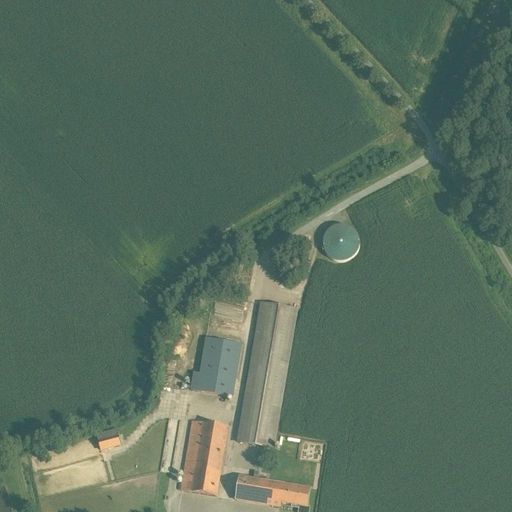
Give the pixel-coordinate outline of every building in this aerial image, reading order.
[(298,310),(263,304),(241,446),(277,451),(279,437),(298,310)] [(242,346),(206,340),(201,375),(198,393),(233,399),(242,346)] [(201,375),(194,374),(192,392),(198,393),(201,375)] [(228,429),(193,423),(182,492),(216,498),(228,429)] [(102,451),(118,446),(114,434),(98,439),(102,451)] [(278,484),(240,478),(236,501),(274,508),(278,484)] [(311,490),(278,484),(274,508),(281,509),(282,505),(299,508),(298,511),(309,511),(311,509),(308,508),(311,490)]
